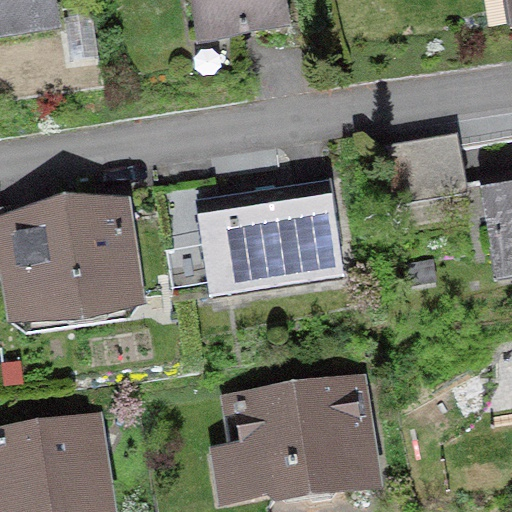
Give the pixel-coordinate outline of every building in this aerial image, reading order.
[(0,0),(0,18),(54,11),(52,0),(0,0)] [(283,0),(192,0),(197,33),(234,27),(236,36),(288,28),(283,0)] [(91,15),(64,19),(71,63),(98,59),(91,15)] [(458,146),(389,159),(397,209),(467,196),(458,146)] [(511,177),(483,183),(497,262),(511,259),(511,177)] [(199,204),(212,293),(307,279),(304,258),(336,253),(326,186),(199,204)] [(42,205),(0,210),(0,240),(17,238),(25,298),(47,315),(120,305),(130,294),(121,223),(110,225),(100,216),(72,219),(67,215),(63,220),(45,223),(42,205)] [(339,492),(368,488),(353,389),(234,407),(244,467),(149,481),(154,511),(254,511),(252,496),(328,484),(339,492)] [(0,511),(100,511),(89,431),(0,444),(0,511)]
